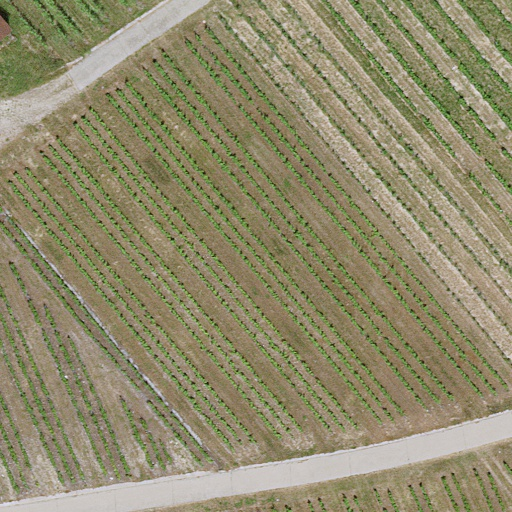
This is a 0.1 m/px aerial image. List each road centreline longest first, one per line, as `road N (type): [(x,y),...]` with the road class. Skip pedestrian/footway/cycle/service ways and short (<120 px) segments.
road 1 (track): [(511,424),(44,511)]
road 2 (track): [(192,0),(77,78)]
